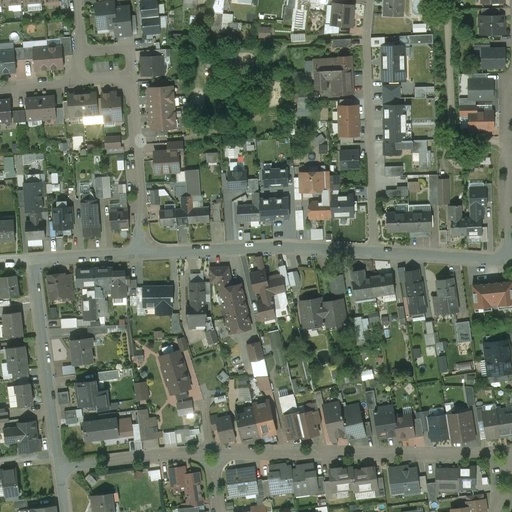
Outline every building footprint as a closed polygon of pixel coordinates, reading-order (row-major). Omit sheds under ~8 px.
[(152,0),(140,1),(142,18),(159,17),(157,0),(152,0)] [(185,0),(184,8),(198,9),(198,0),(185,0)] [(214,0),(213,13),(212,13),(211,26),(212,26),(212,32),(221,33),(221,26),(222,26),(222,25),(226,26),(227,14),(223,14),(224,0),(214,0)] [(296,0),(295,0),(286,0),(286,8),(295,9),(296,0)] [(403,0),(384,0),(384,16),(403,17),(403,0)] [(114,2),(99,4),(96,4),(98,17),(96,19),(96,25),(99,27),(104,26),(107,28),(115,27),(116,27),(114,8),(114,2)] [(354,6),(333,4),(331,25),(340,26),(352,27),(354,6)] [(114,8),(116,27),(115,27),(116,36),(131,35),(129,7),(114,8)] [(481,16),(481,18),(479,20),(480,26),(481,27),(481,34),(504,34),(504,25),(503,25),(503,16),(499,16),(481,16)] [(161,33),(159,17),(142,18),(144,35),(161,33)] [(239,23),(228,22),(227,36),(237,37),(239,23)] [(331,25),(325,24),(324,35),(339,34),(340,26),(331,25)] [(428,32),(428,24),(415,24),(415,32),(428,32)] [(269,36),(269,27),(260,27),(260,36),(269,36)] [(433,34),(412,36),(413,43),(420,43),(420,44),(433,44),(433,34)] [(71,37),(61,38),(61,47),(62,47),(63,56),(72,55),(71,37)] [(351,39),(333,40),(333,48),(351,47),(351,39)] [(490,40),(475,41),(475,50),(480,50),(480,49),(490,49),(490,40)] [(404,46),(383,46),(383,81),(405,80),(404,46)] [(34,47),(24,48),(25,60),(34,59),(34,49),(34,47)] [(61,47),(48,48),(49,69),(64,68),(63,56),(62,47),(61,47)] [(24,48),(14,48),(14,51),(15,60),(25,60),(24,48)] [(34,49),(34,59),(35,70),(49,69),(48,48),(34,49)] [(490,49),(480,49),(480,50),(480,56),(482,58),(482,68),(495,68),(497,69),(498,67),(504,67),(504,49),(490,49)] [(14,51),(0,52),(2,73),(16,72),(15,60),(14,51)] [(148,57),(142,58),(143,75),(163,74),(165,72),(165,67),(163,65),(162,57),(148,57)] [(336,58),(336,60),(315,61),(316,71),(352,69),(351,57),(336,58)] [(316,71),(315,71),(316,89),(326,89),(326,84),(326,77),(332,77),(332,95),(353,94),(352,69),(316,71)] [(487,80),(469,80),(469,99),(493,99),(493,80),(487,80)] [(152,88),(151,88),(152,93),(147,94),(147,99),(174,97),(173,86),(164,87),(152,88)] [(400,86),(383,86),(384,99),(400,99),(400,86)] [(428,97),(428,93),(436,93),(436,86),(416,87),(417,97),(428,97)] [(96,93),(86,94),(86,92),(82,93),(84,117),(98,116),(96,99),(96,93)] [(299,95),(290,95),(291,102),(319,101),(318,92),(299,93),(299,95)] [(78,95),(68,96),(69,101),(70,116),(71,116),(76,116),(78,118),(84,117),(82,93),(78,93),(78,95)] [(116,98),(116,93),(102,94),(103,98),(104,116),(104,122),(118,121),(118,115),(121,115),(120,98),(116,98)] [(54,97),(40,98),(42,119),(56,118),(55,109),(54,97)] [(174,97),(147,99),(148,105),(153,104),(153,109),(175,108),(174,97)] [(40,98),(26,99),(28,120),(42,119),(40,98)] [(10,100),(0,100),(0,122),(12,121),(10,100)] [(69,101),(63,101),(63,108),(64,119),(69,119),(71,116),(70,116),(69,101)] [(477,105),(460,106),(460,116),(469,116),(469,112),(477,112),(477,105)] [(340,107),(339,107),(339,121),(357,121),(357,114),(358,114),(357,106),(352,106),(340,107)] [(400,106),(384,106),(384,142),(399,142),(411,142),(411,140),(406,141),(405,106),(400,106)] [(64,119),(63,108),(55,109),(56,118),(56,125),(65,125),(64,119)] [(175,108),(153,109),(153,114),(148,114),(149,120),(175,118),(175,108)] [(477,112),(469,112),(469,116),(469,130),(493,130),(493,112),(477,112)] [(175,118),(149,120),(149,125),(154,125),(155,130),(167,129),(176,129),(175,118)] [(357,121),(339,121),(340,136),(353,136),(358,135),(358,127),(357,121)] [(116,138),(106,138),(106,148),(120,147),(120,141),(116,141),(116,138)] [(411,142),(399,142),(400,148),(412,148),(412,151),(420,151),(419,141),(411,142)] [(423,141),(419,141),(420,151),(420,160),(430,159),(430,151),(427,151),(427,141),(423,141)] [(183,142),(168,143),(169,151),(178,151),(178,156),(184,155),(183,142)] [(399,142),(384,142),(385,154),(400,154),(400,148),(399,142)] [(169,151),(155,152),(155,159),(154,159),(153,161),(153,165),(155,167),(159,167),(159,173),(179,172),(178,156),(178,151),(169,151)] [(359,151),(340,151),(341,169),(359,168),(359,151)] [(208,153),(208,162),(219,162),(219,152),(208,153)] [(45,161),(45,153),(25,154),(25,162),(45,161)] [(7,177),(17,177),(16,156),(6,157),(7,177)] [(219,162),(211,163),(212,172),(219,172),(219,162)] [(403,166),(385,167),(385,176),(403,176),(403,166)] [(287,169),(275,170),(276,187),(288,186),(287,169)] [(198,170),(185,171),(186,182),(187,197),(193,196),(193,197),(196,197),(195,187),(199,187),(198,170)] [(275,170),(263,170),(264,178),(264,188),(270,187),(276,187),(276,177),(275,170)] [(247,171),(228,172),(229,190),(247,189),(248,189),(247,180),(247,171)] [(319,172),(300,173),(301,192),(319,191),(319,172)] [(330,172),(319,172),(319,191),(322,191),(322,202),(331,202),(331,190),(330,175),(330,172)] [(59,183),(59,173),(50,173),(50,183),(59,183)] [(157,175),(149,176),(150,191),(158,190),(157,175)] [(339,175),(330,175),(331,190),(336,190),(337,190),(339,190),(339,175)] [(438,175),(429,175),(430,189),(438,189),(438,180),(438,175)] [(102,177),(95,178),(97,198),(97,199),(104,198),(103,187),(102,177)] [(110,177),(102,177),(103,187),(110,187),(110,177)] [(258,179),(247,180),(248,189),(247,189),(247,193),(252,193),(259,192),(258,183),(258,179)] [(438,180),(438,189),(439,204),(448,204),(448,180),(438,180)] [(41,182),(25,183),(25,190),(26,207),(26,208),(32,207),(32,212),(31,212),(40,211),(42,211),(41,197),(41,182)] [(181,187),(175,188),(176,198),(180,197),(187,197),(186,182),(181,182),(181,187)] [(50,191),(61,190),(60,183),(49,185),(50,191)] [(126,184),(119,185),(120,198),(127,198),(126,184)] [(492,184),(484,184),(484,190),(486,190),(486,202),(492,202),(492,184)] [(111,199),(110,187),(103,187),(104,198),(104,200),(111,199)] [(439,204),(438,189),(430,189),(430,206),(439,206),(439,204)] [(25,190),(18,191),(19,208),(26,207),(25,190)] [(158,190),(150,191),(151,205),(159,204),(158,190)] [(401,190),(386,190),(386,198),(402,197),(401,190)] [(484,190),(470,190),(470,206),(482,206),(486,206),(486,202),(486,190),(484,190)] [(253,205),(238,206),(238,222),(260,220),(259,200),(259,192),(252,193),(253,205)] [(93,194),(83,194),(81,202),(96,201),(93,194)] [(127,198),(120,198),(120,203),(122,203),(123,209),(123,208),(128,208),(127,198)] [(265,200),(259,200),(260,220),(289,219),(288,198),(265,200)] [(356,198),(342,198),(342,201),(343,201),(344,217),(345,217),(346,218),(354,218),(355,216),(356,216),(356,215),(356,204),(356,198)] [(96,201),(81,202),(84,236),(100,235),(99,218),(97,201),(96,201)] [(337,202),(331,202),(332,218),(344,217),(343,201),(342,201),(337,202)] [(322,202),(312,203),(309,206),(310,219),(317,218),(318,219),(324,219),(325,218),(332,218),(331,202),(322,202)] [(120,204),(110,205),(110,204),(110,212),(123,211),(123,209),(122,203),(120,203),(120,204)] [(482,206),(470,206),(471,218),(479,218),(480,219),(483,219),(482,206)] [(71,207),(54,208),(54,222),(55,230),(56,230),(72,229),(71,207)] [(209,207),(194,208),(194,209),(188,209),(189,224),(210,223),(209,207)] [(460,207),(448,207),(449,220),(451,220),(451,219),(461,219),(460,207)] [(123,211),(110,212),(111,228),(121,227),(121,228),(129,228),(128,208),(123,208),(123,209),(123,211)] [(182,209),(160,211),(161,226),(189,224),(188,209),(182,209)] [(40,211),(31,212),(32,222),(26,222),(27,240),(45,238),(44,221),(41,221),(40,211)] [(303,211),(296,211),(296,230),(304,230),(303,211)] [(430,212),(409,213),(409,231),(410,231),(410,238),(431,237),(431,231),(431,230),(431,212),(430,212)] [(408,213),(387,214),(387,232),(388,232),(409,231),(409,213),(408,213)] [(461,219),(451,219),(451,220),(451,236),(467,236),(466,218),(461,219)] [(471,218),(466,218),(467,236),(480,236),(480,219),(479,218),(471,218)] [(14,221),(0,221),(0,241),(15,240),(14,221)] [(313,228),(313,239),(324,239),(324,228),(313,228)] [(285,266),(279,267),(281,276),(284,287),(289,285),(287,273),(285,266)] [(113,268),(94,269),(96,303),(99,317),(108,316),(108,310),(104,310),(103,296),(104,296),(104,291),(112,291),(113,291),(112,272),(113,272),(113,268)] [(228,268),(209,269),(210,282),(218,282),(230,279),(228,268)] [(94,269),(76,270),(77,287),(88,286),(89,317),(99,317),(96,303),(94,269)] [(364,270),(352,272),(353,280),(365,279),(364,270)] [(113,272),(112,272),(113,291),(112,291),(113,297),(126,297),(125,271),(113,272)] [(265,271),(251,274),(255,293),(260,292),(262,293),(263,299),(262,301),(257,302),(262,321),(276,317),(267,279),(265,271)] [(405,272),(404,273),(405,280),(406,285),(410,314),(426,312),(422,282),(420,283),(418,271),(405,272)] [(296,285),(293,272),(287,273),(289,285),(290,287),(296,285)] [(64,274),(48,276),(51,299),(67,297),(65,276),(64,274)] [(71,275),(65,276),(67,297),(73,297),(71,275)] [(342,275),(329,278),(332,294),(345,292),(342,275)] [(392,275),(372,278),(375,296),(395,293),(392,275)] [(16,276),(0,277),(0,279),(2,295),(9,294),(10,297),(19,296),(16,276)] [(281,276),(267,279),(276,317),(288,315),(286,306),(287,303),(284,287),(281,276)] [(353,280),(352,281),(355,298),(375,296),(372,278),(365,279),(353,280)] [(453,278),(437,280),(439,297),(433,297),(436,314),(458,311),(457,304),(454,304),(453,295),(455,295),(453,278)] [(232,287),(230,279),(218,282),(230,333),(251,328),(241,285),(232,287)] [(480,285),(472,285),(475,312),(477,312),(483,311),(484,311),(491,310),(491,311),(492,310),(492,306),(498,305),(498,309),(499,310),(500,310),(500,309),(506,309),(507,309),(507,308),(511,307),(511,281),(505,282),(503,282),(497,283),(496,283),(489,284),(489,283),(488,283),(488,284),(481,284),(480,284),(480,285)] [(204,282),(190,283),(190,295),(205,294),(204,282)] [(163,288),(153,288),(153,287),(144,288),(144,304),(159,304),(159,315),(171,315),(171,306),(172,306),(172,301),(173,301),(173,297),(172,298),(172,287),(163,287),(163,288)] [(205,294),(190,295),(191,305),(205,305),(205,294)] [(321,298),(300,302),(304,328),(325,324),(322,303),(321,298)] [(322,303),(325,324),(326,328),(347,325),(343,300),(322,303)] [(191,305),(187,306),(188,322),(189,322),(189,326),(207,325),(206,305),(205,305),(191,305)] [(403,306),(397,307),(400,325),(406,324),(403,306)] [(21,312),(2,314),(5,337),(24,335),(21,312)] [(378,312),(370,314),(371,322),(379,320),(378,312)] [(131,314),(125,315),(130,357),(134,356),(135,361),(144,359),(143,350),(136,351),(131,314)] [(179,314),(172,314),(171,332),(182,332),(180,323),(179,314)] [(382,318),(384,326),(390,324),(388,316),(382,318)] [(361,317),(353,318),(356,340),(364,339),(361,317)] [(76,319),(61,319),(62,328),(88,327),(91,327),(90,319),(76,320),(76,319)] [(427,334),(424,334),(426,347),(436,345),(432,321),(425,322),(427,334)] [(469,321),(456,323),(459,343),(472,341),(469,321)] [(91,327),(88,327),(88,335),(107,333),(107,326),(91,327)] [(214,329),(205,332),(205,333),(206,338),(207,338),(210,345),(218,342),(214,329)] [(279,330),(270,332),(274,350),(283,347),(279,330)] [(501,334),(486,336),(487,343),(502,341),(501,334)] [(188,349),(184,337),(178,339),(181,351),(188,349)] [(90,338),(71,341),(74,365),(93,363),(90,338)] [(487,343),(485,344),(487,360),(509,358),(507,341),(502,341),(487,343)] [(438,351),(448,350),(447,342),(437,342),(438,351)] [(260,343),(247,346),(251,361),(264,358),(260,343)] [(241,345),(230,347),(234,365),(245,362),(241,345)] [(25,346),(7,349),(10,373),(12,373),(28,371),(25,346)] [(178,351),(167,354),(169,358),(165,359),(166,363),(162,364),(163,366),(162,367),(164,373),(165,374),(166,376),(186,369),(182,357),(181,358),(178,351)] [(447,355),(439,357),(442,373),(450,372),(447,355)] [(511,373),(509,358),(487,360),(489,375),(493,375),(507,373),(511,373)] [(186,369),(166,376),(166,377),(166,379),(167,385),(169,385),(169,387),(173,386),(174,390),(178,388),(179,392),(190,389),(188,382),(190,381),(186,369)] [(118,370),(97,373),(99,381),(119,379),(118,370)] [(225,382),(230,376),(224,371),(219,377),(225,382)] [(507,373),(493,375),(494,383),(508,381),(507,373)] [(260,390),(272,388),(270,375),(258,377),(260,390)] [(135,383),(138,401),(152,398),(148,380),(135,383)] [(94,381),(77,383),(79,397),(78,397),(79,406),(98,404),(99,404),(97,392),(96,392),(94,381)] [(30,384),(16,386),(19,407),(33,406),(30,384)] [(251,387),(240,388),(240,399),(252,398),(251,387)] [(472,387),(464,387),(467,406),(475,405),(472,387)] [(374,390),(364,392),(367,410),(376,408),(377,407),(374,390)] [(107,391),(97,392),(99,404),(98,404),(99,410),(109,409),(107,391)] [(68,392),(57,393),(59,405),(70,404),(68,392)] [(289,396),(280,398),(283,412),(285,413),(289,412),(290,414),(298,412),(295,396),(289,398),(289,396)] [(265,402),(253,405),(253,407),(260,437),(276,433),(268,402),(266,403),(265,402)] [(340,403),(324,407),(331,438),(347,435),(341,409),(340,403)] [(318,435),(311,404),(307,405),(304,409),(305,413),(299,415),(298,412),(304,438),(318,435)] [(377,407),(376,408),(376,411),(374,412),(378,438),(397,435),(398,435),(394,416),(395,415),(394,409),(387,410),(386,406),(377,407)] [(483,406),(476,407),(478,422),(484,421),(483,414),(484,413),(483,406)] [(253,407),(245,409),(245,413),(236,415),(242,437),(252,435),(253,439),(260,437),(253,407)] [(341,409),(347,435),(353,433),(354,438),(364,436),(365,435),(362,423),(359,411),(354,412),(353,407),(341,409)] [(161,437),(158,416),(151,417),(150,408),(139,410),(142,439),(161,437)] [(76,410),(64,411),(65,419),(77,418),(76,410)] [(504,410),(496,411),(500,436),(511,434),(511,415),(511,414),(505,415),(504,410)] [(470,411),(446,415),(450,438),(451,442),(474,439),(470,411)] [(484,413),(483,414),(484,421),(487,438),(500,436),(496,411),(484,413)] [(290,414),(284,416),(289,439),(303,436),(304,438),(298,412),(290,414)] [(429,412),(420,414),(420,418),(423,431),(431,430),(429,418),(429,412)] [(395,415),(394,416),(398,435),(397,435),(398,440),(402,440),(402,438),(413,436),(414,436),(411,420),(411,415),(404,416),(404,414),(395,415)] [(429,418),(431,430),(432,440),(450,438),(446,415),(429,418)] [(217,416),(210,418),(213,430),(219,428),(217,420),(218,420),(217,416)] [(218,420),(217,420),(219,428),(222,442),(236,438),(231,417),(218,420)] [(420,418),(411,420),(414,436),(413,436),(413,438),(423,436),(423,431),(420,418)] [(117,419),(100,421),(102,438),(112,437),(119,437),(118,426),(117,419)] [(36,421),(18,423),(19,427),(21,442),(38,439),(36,421)] [(100,421),(83,423),(85,441),(92,440),(92,439),(102,438),(100,421)] [(370,421),(362,423),(365,435),(364,436),(365,436),(372,435),(370,421)] [(140,424),(132,425),(134,441),(142,440),(140,424)] [(130,425),(118,426),(119,437),(132,435),(130,425)] [(19,427),(4,429),(6,444),(21,442),(19,427)] [(167,444),(199,441),(198,428),(165,432),(167,444)] [(38,439),(21,442),(22,452),(41,450),(40,439),(38,439)] [(49,464),(40,466),(41,472),(35,473),(37,485),(38,491),(54,489),(51,470),(49,470),(49,464)] [(285,464),(270,466),(271,479),(273,494),(279,494),(279,491),(294,489),(292,470),(292,467),(285,467),(285,464)] [(292,470),(294,489),(294,492),(310,490),(311,493),(317,492),(318,492),(316,477),(314,478),(312,465),(297,467),(298,470),(292,470)] [(353,471),(352,471),(355,488),(354,488),(354,492),(374,489),(377,489),(376,478),(375,468),(371,469),(371,468),(370,467),(364,468),(363,469),(363,470),(353,471)] [(458,467),(459,469),(458,489),(474,489),(475,467),(458,467)] [(184,468),(170,470),(172,487),(186,485),(189,507),(203,505),(200,483),(195,483),(194,474),(185,476),(184,468)] [(340,468),(333,469),(333,471),(330,471),(331,481),(332,491),(336,491),(354,488),(355,488),(352,471),(353,471),(352,468),(341,470),(341,468),(340,468)] [(397,469),(397,468),(389,469),(392,491),(405,489),(405,494),(419,492),(417,477),(416,469),(403,470),(403,468),(397,469)] [(15,470),(11,471),(11,470),(2,471),(2,473),(4,484),(5,496),(19,494),(16,469),(15,469),(15,470)] [(162,469),(150,470),(151,480),(163,479),(162,469)] [(245,469),(236,470),(236,473),(228,474),(231,493),(239,492),(239,493),(242,495),(246,494),(248,491),(248,490),(256,489),(255,480),(254,471),(246,472),(245,469)] [(459,469),(437,469),(436,482),(436,489),(437,489),(446,489),(446,491),(458,491),(458,489),(459,469)] [(35,473),(21,474),(23,487),(37,485),(35,473)] [(93,485),(97,482),(91,474),(87,477),(93,485)] [(323,476),(316,477),(318,492),(317,492),(317,495),(326,494),(324,482),(323,476)] [(426,476),(417,477),(419,492),(428,491),(427,483),(426,476)] [(383,477),(376,478),(377,489),(374,489),(375,496),(385,495),(383,477)] [(262,479),(255,480),(256,489),(257,498),(264,497),(262,481),(262,479)] [(271,479),(262,481),(264,497),(265,498),(273,497),(272,494),(273,494),(271,479)] [(331,481),(324,482),(326,494),(326,500),(336,498),(336,491),(332,491),(331,481)] [(436,482),(427,483),(428,491),(429,501),(436,500),(437,489),(436,489),(436,482)] [(110,494),(92,496),(94,505),(92,505),(92,511),(114,511),(114,503),(111,503),(110,494)] [(483,494),(466,496),(467,503),(484,500),(483,494)] [(27,499),(13,501),(15,509),(28,507),(27,499)] [(486,511),(485,500),(484,500),(467,503),(466,503),(467,510),(461,511),(458,509),(453,510),(451,511),(486,511)]
